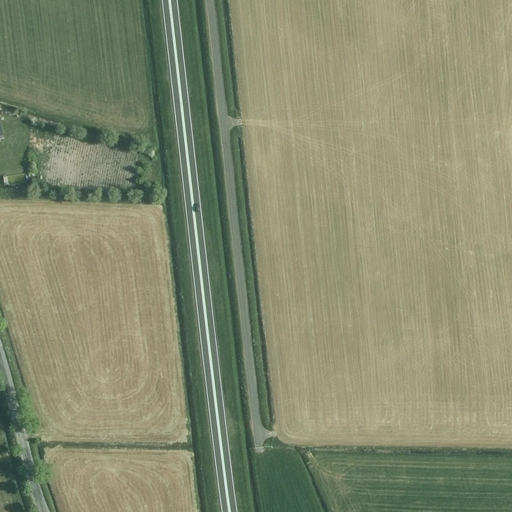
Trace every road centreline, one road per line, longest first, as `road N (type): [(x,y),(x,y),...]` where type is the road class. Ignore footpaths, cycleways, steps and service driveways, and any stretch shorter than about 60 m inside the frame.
road 1 (trunk): [(229,511),(169,0)]
road 2 (track): [(261,437),(209,0)]
road 3 (tertiary): [(44,511),(0,367)]
